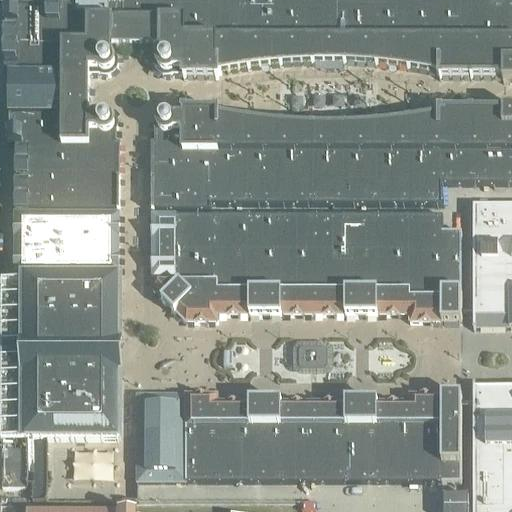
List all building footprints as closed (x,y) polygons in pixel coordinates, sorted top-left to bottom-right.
[(511,0),(0,0),(0,11),(4,11),(4,13),(4,26),(4,37),(4,65),(4,81),(8,81),(8,119),(9,119),(9,137),(8,137),(8,151),(15,151),(15,165),(15,179),(15,187),(14,215),(119,215),(119,183),(120,183),(120,148),(116,147),(116,135),(117,134),(117,133),(117,132),(117,131),(118,130),(118,129),(117,128),(117,126),(117,125),(117,124),(116,123),(115,122),(114,121),(114,120),(113,119),(112,119),(111,118),(110,118),(109,117),(108,117),(107,117),(106,117),(105,117),(104,117),(102,117),(101,117),(100,117),(99,118),(89,118),(89,79),(100,79),(101,80),(103,80),(104,80),(105,80),(106,80),(107,80),(108,80),(109,80),(110,79),(111,79),(112,78),(113,78),(114,77),(114,76),(115,76),(116,75),(116,74),(117,73),(117,72),(117,71),(118,70),(118,69),(118,68),(118,66),(117,65),(117,64),(117,63),(116,62),(116,51),(155,51),(155,63),(155,64),(154,65),(154,66),(154,67),(154,68),(154,69),(154,70),(154,71),(154,72),(155,73),(155,74),(156,75),(157,76),(157,77),(158,78),(159,78),(160,79),(161,79),(162,80),(163,80),(164,80),(165,81),(166,81),(168,81),(169,80),(170,80),(171,80),(172,79),(183,79),(183,82),(186,82),(186,81),(215,82),(214,82),(218,83),(218,79),(221,78),(221,77),(228,76),(229,76),(230,76),(230,75),(238,74),(238,75),(240,75),(239,74),(243,73),(247,73),(247,74),(250,73),(250,72),(258,71),(259,71),(259,72),(260,72),(260,71),(268,70),(269,71),(270,71),(270,70),(279,69),(279,70),(280,70),(282,70),(282,69),(291,68),(291,69),(292,69),(292,68),(300,68),(301,68),(302,68),(311,67),(311,68),(314,68),(314,67),(323,67),(323,68),(324,68),(324,67),(332,67),(332,68),(334,68),(334,67),(343,67),(343,68),(344,68),(346,68),(346,67),(355,68),(356,68),(364,68),(364,69),(366,69),(366,68),(375,69),(375,70),(378,70),(378,69),(387,70),(387,71),(388,71),(388,70),(396,71),(396,72),(398,72),(407,73),(407,74),(410,74),(410,73),(417,74),(417,75),(419,75),(427,76),(427,77),(428,77),(428,76),(436,78),(439,79),(439,83),(441,83),(441,82),(449,82),(449,83),(451,83),(451,82),(460,82),(460,83),(462,83),(462,82),(469,82),(469,83),(472,83),(473,83),(473,82),(480,82),(482,82),(490,82),(493,82),(501,82),(501,83),(502,83),(502,87),(511,86),(511,0)] [(151,148),(151,183),(152,183),(152,215),(166,215),(166,214),(210,214),(210,208),(441,208),(441,188),(511,188),(511,112),(502,112),(502,116),(501,116),(501,117),(493,117),(491,116),(491,117),(482,117),(482,116),(480,116),(480,117),(473,117),(473,116),(470,116),(470,117),(462,117),(462,116),(460,116),(460,117),(451,117),(452,116),(449,116),(449,117),(442,117),(442,116),(439,116),(439,120),(435,120),(436,121),(428,122),(426,122),(426,123),(418,124),(418,123),(417,124),(410,125),(409,125),(406,125),(406,126),(398,127),(397,126),(396,127),(388,128),(388,127),(386,128),(378,129),(377,128),(374,129),(366,130),(366,129),(364,129),(364,130),(356,131),(356,130),(354,130),(346,131),(346,130),(342,130),(342,131),(334,131),(334,130),(332,131),(324,131),(324,130),(322,130),(322,131),(314,131),(314,130),(310,130),(310,131),(302,130),(300,130),(292,130),(292,129),(290,129),(290,130),(282,129),(282,128),(278,128),(278,129),(270,128),(270,127),(268,127),(268,128),(260,127),(260,126),(259,126),(258,127),(250,125),(247,124),(246,125),(239,124),(239,123),(238,123),(238,124),(229,122),(230,122),(228,121),(228,122),(221,121),(221,120),(217,119),(217,115),(214,115),(214,116),(186,116),(186,115),(183,115),(183,118),(172,118),(171,118),(170,117),(169,117),(167,117),(166,117),(165,117),(164,117),(163,117),(162,118),(161,118),(160,118),(159,119),(158,120),(157,120),(157,121),(156,122),(155,123),(155,124),(154,125),(154,126),(154,127),(154,128),(154,130),(154,131),(154,132),(154,133),(154,134),(155,135),(155,148),(151,148)] [(475,333),(511,332),(511,209),(473,210),(473,245),(474,245),(474,249),(473,249),(473,271),(470,271),(470,273),(473,273),(473,334),(475,334),(475,333)] [(14,218),(14,297),(25,297),(25,429),(25,443),(118,443),(118,428),(118,377),(112,377),(112,348),(118,348),(118,218),(14,218)] [(152,219),(152,293),(162,303),(161,304),(174,318),(175,317),(185,327),(217,327),(217,319),(249,320),(249,321),(281,321),(281,319),(345,319),(345,321),(377,321),(377,319),(409,320),(409,327),(461,327),(461,236),(442,236),(442,220),(152,219)] [(327,370),(327,356),(327,355),(326,355),(326,354),(325,353),(324,353),(323,353),(302,353),(301,353),(300,353),(300,354),(299,354),(299,355),(299,356),(299,370),(299,371),(299,372),(300,372),(301,372),(301,373),(302,373),(323,373),(324,373),(325,373),(325,372),(326,372),(326,371),(326,370),(327,370)] [(511,511),(511,389),(475,390),(475,388),(473,388),(473,452),(475,452),(475,470),(473,470),(473,510),(470,510),(469,511),(511,511)] [(137,486),(345,486),(441,487),(461,487),(461,399),(409,399),(409,406),(377,406),(377,405),(345,405),(345,406),(281,406),(281,405),(249,405),(249,406),(217,406),(217,399),(165,399),(165,405),(146,405),(146,411),(137,411),(137,486)]
